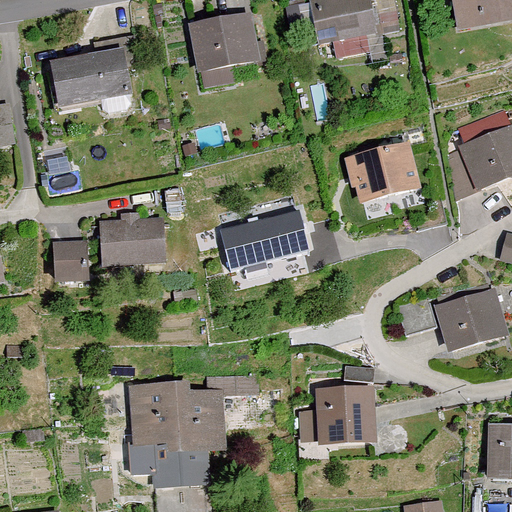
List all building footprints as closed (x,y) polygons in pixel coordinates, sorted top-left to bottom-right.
[(313,48),(373,32),(372,28),(395,24),(390,0),(320,0),(302,5),(313,48)] [(442,0),(448,31),(511,20),(511,0),(413,0),(414,0),(442,0)] [(246,15),(185,28),(195,77),(257,64),(246,15)] [(134,112),(132,97),(125,54),(51,65),(58,109),(103,102),(106,116),(134,112)] [(0,147),(16,146),(11,106),(0,107),(0,147)] [(450,152),(452,156),(446,156),(451,203),(483,189),(511,176),(511,129),(511,126),(450,152)] [(415,189),(402,142),(341,159),(354,206),(415,189)] [(223,273),(306,254),(295,208),(212,227),(223,273)] [(91,268),(159,264),(157,219),(89,222),(91,268)] [(499,258),(511,261),(511,232),(505,231),(499,258)] [(45,285),(81,284),(80,242),(44,243),(45,285)] [(441,354),(503,334),(488,288),(426,307),(441,354)] [(204,392),(184,392),(184,383),(125,386),(128,447),(146,446),(148,489),(202,486),(201,454),(220,453),(217,398),(257,396),(256,372),(203,375),(204,392)] [(295,447),(368,445),(367,389),(310,390),(310,412),(295,412),(295,447)] [(511,427),(484,427),(484,482),(511,482),(511,427)]
